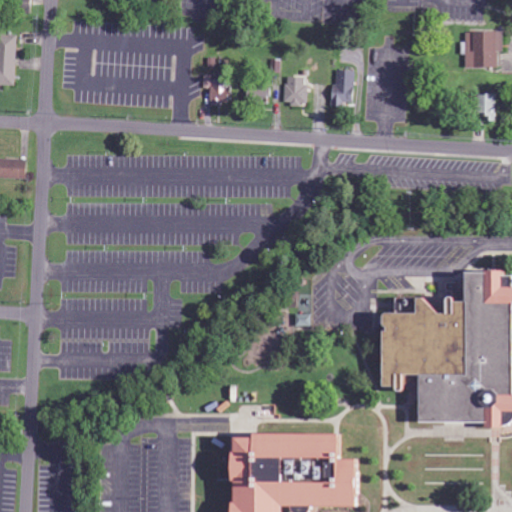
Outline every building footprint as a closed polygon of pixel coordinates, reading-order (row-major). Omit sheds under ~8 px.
[(500,68),(500,52),(506,52),(506,32),(467,33),(467,43),(462,43),(462,55),(468,55),(468,69),(500,68)] [(0,85),(18,86),(20,36),(0,35),(0,85)] [(355,72),(348,72),(349,83),(340,84),(341,101),(357,100),(355,72)] [(287,106),(310,106),(310,78),(287,78),(287,106)] [(233,80),(213,81),(214,105),(234,104),(233,80)] [(276,88),(249,87),(249,103),(275,105),(276,88)] [(499,122),(499,95),(485,95),(486,122),(499,122)] [(30,161),(0,159),(0,179),(30,180),(30,161)] [(511,272),(476,273),(477,301),(457,301),(457,314),(441,315),(440,299),(402,300),(402,314),(386,315),(387,331),(385,331),(386,390),(412,390),(412,377),(428,376),(429,425),(493,423),(494,429),(511,429),(511,413),(511,272)] [(313,316),(297,315),(297,327),(313,327),(313,316)] [(284,511),(284,508),(370,508),(370,460),(353,460),(353,436),(241,436),(240,511),(284,511)]
